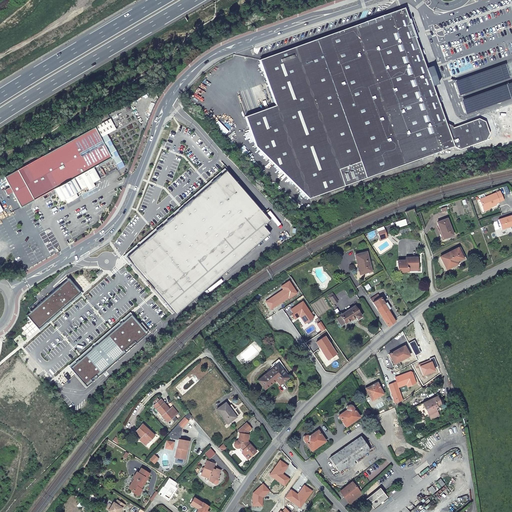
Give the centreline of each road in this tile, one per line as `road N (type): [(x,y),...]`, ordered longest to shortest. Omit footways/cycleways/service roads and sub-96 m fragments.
road 1 (unclassified): [(359,0),(225,48),(195,68),(164,104),(112,225),(9,290)]
road 2 (secondary): [(278,441),(426,304),(511,262)]
road 3 (trunk): [(9,110),(193,0)]
road 4 (trunk): [(160,0),(0,96)]
road 5 (trunk): [(142,0),(0,76)]
